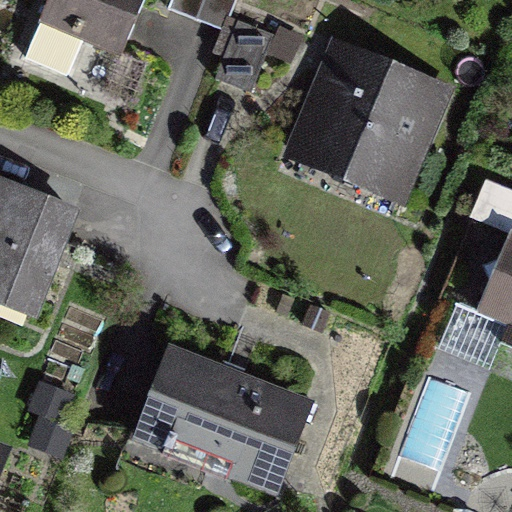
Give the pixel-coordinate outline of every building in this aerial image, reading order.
[(49,0),(25,57),(68,75),(84,39),(121,54),(143,0),(49,0)] [(236,0),(171,0),(168,9),(224,31),(236,0)] [(251,93),(273,36),(238,22),(216,80),(251,93)] [(338,48),(301,138),(337,152),(329,170),(398,198),(443,91),(338,48)] [(61,242),(73,212),(0,182),(0,300),(33,314),(54,259),(52,258),(58,241),(61,242)] [(511,198),(485,188),(473,217),(510,232),(497,262),(485,268),(490,279),(477,311),(511,325),(502,345),(511,348),(511,198)] [(302,406),(170,355),(148,409),(154,411),(144,436),(173,448),(176,438),(212,452),(208,461),(271,486),(302,406)] [(0,477),(8,457),(0,453),(0,477)]
